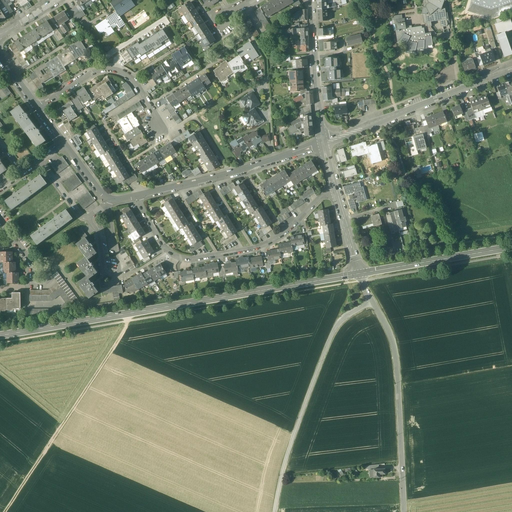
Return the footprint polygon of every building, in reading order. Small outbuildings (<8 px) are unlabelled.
[(5,6),(1,0),(0,0),(0,20),(10,14),(5,6)] [(116,0),(111,4),(116,11),(131,1),(131,0),(116,0)] [(274,0),(262,7),(268,17),(280,10),(274,0)] [(274,0),(280,10),(293,3),(293,2),(292,0),(274,0)] [(330,0),(326,2),(317,2),(317,10),(327,9),(347,4),(345,0),(330,0)] [(443,0),(422,0),(424,8),(422,8),(421,14),(424,15),(425,21),(423,21),(423,23),(425,23),(425,25),(427,25),(427,27),(432,26),(431,22),(440,21),(441,27),(442,26),(442,27),(446,27),(447,25),(447,23),(449,23),(448,19),(447,19),(445,13),(441,10),(444,1),(443,0)] [(511,0),(471,0),(469,10),(475,12),(475,13),(482,16),(482,14),(491,17),(511,9),(511,0)] [(190,3),(180,9),(184,16),(195,9),(190,3)] [(195,9),(184,16),(188,22),(190,21),(199,16),(195,9)] [(260,9),(254,12),(257,17),(262,14),(263,14),(260,9)] [(327,9),(317,10),(318,22),(327,21),(327,9)] [(299,16),(302,15),(302,21),(308,21),(307,10),(302,11),(298,13),(299,16)] [(64,12),(54,18),(61,28),(64,33),(64,34),(69,31),(64,23),(65,22),(65,21),(69,19),(64,12)] [(116,12),(106,20),(106,19),(105,19),(110,27),(114,24),(113,24),(116,22),(120,28),(119,28),(119,29),(125,25),(125,24),(116,12)] [(422,26),(412,28),(411,26),(405,27),(404,19),(402,19),(402,15),(391,17),(392,21),(394,21),(395,25),(397,25),(399,40),(397,43),(400,45),(402,41),(406,43),(406,45),(408,46),(405,53),(409,54),(411,50),(415,51),(415,52),(418,52),(419,48),(424,48),(424,49),(427,49),(428,44),(432,44),(432,42),(431,33),(425,34),(424,28),(422,28),(422,26)] [(199,16),(190,21),(194,27),(203,22),(199,16)] [(106,20),(95,27),(100,34),(103,32),(103,31),(105,30),(109,35),(108,36),(114,32),(110,27),(105,19),(105,20),(106,20)] [(495,25),(498,35),(496,36),(504,57),(511,54),(504,33),(511,30),(511,19),(510,20),(510,19),(495,25)] [(48,22),(42,26),(47,34),(53,30),(48,22)] [(203,22),(194,27),(198,34),(207,28),(203,22)] [(42,26),(36,29),(42,37),(47,34),(42,26)] [(207,28),(198,34),(203,40),(211,34),(207,28)] [(36,29),(31,33),(36,41),(42,37),(36,29)] [(163,29),(151,37),(158,48),(170,41),(163,29)] [(295,29),(289,30),(290,39),(292,39),(293,40),(295,40),(295,41),(298,41),(298,39),(297,38),(297,34),(298,33),(300,33),(301,29),(300,29),(295,29)] [(327,29),(318,29),(319,37),(328,36),(328,33),(327,29)] [(61,35),(58,30),(54,33),(59,41),(64,38),(61,35)] [(284,30),(277,30),(278,38),(277,38),(277,43),(285,42),(285,39),(284,30)] [(36,41),(31,33),(25,36),(31,45),(36,41)] [(211,34),(203,40),(201,41),(205,47),(205,48),(208,46),(215,41),(211,34)] [(360,35),(346,39),(348,46),(362,43),(360,35)] [(31,45),(25,36),(20,40),(25,48),(31,45)] [(151,37),(139,45),(145,54),(147,56),(158,48),(151,37)] [(25,48),(20,40),(14,43),(15,45),(17,49),(19,51),(19,52),(25,48)] [(80,40),(68,48),(75,59),(76,60),(87,52),(80,40)] [(337,42),(324,43),(324,51),(329,50),(329,51),(335,51),(335,50),(337,50),(337,42)] [(139,45),(138,43),(126,50),(128,53),(129,55),(131,58),(133,60),(134,62),(145,54),(139,45)] [(259,57),(250,43),(236,51),(239,56),(240,57),(248,52),(253,61),(259,57)] [(69,49),(57,56),(57,57),(63,66),(75,59),(69,49)] [(184,49),(172,56),(173,59),(180,68),(191,60),(184,49)] [(489,49),(485,50),(489,63),(495,61),(492,52),(490,52),(489,49)] [(489,63),(485,50),(478,52),(483,65),(489,63)] [(239,56),(228,64),(234,73),(241,69),(243,72),(247,69),(240,57),(239,56)] [(57,57),(51,61),(51,62),(49,63),(48,62),(45,64),(52,75),(54,78),(58,75),(57,74),(60,71),(61,73),(66,70),(63,66),(57,57)] [(336,71),(336,67),(337,67),(337,58),(325,58),(325,62),(325,66),(325,68),(330,67),(330,71),(328,71),(328,73),(328,77),(329,81),(341,80),(340,71),(336,71)] [(173,59),(169,61),(167,61),(165,64),(162,66),(168,75),(169,78),(181,70),(180,68),(173,59)] [(465,72),(475,68),(472,60),(472,59),(468,60),(469,61),(462,64),(465,72)] [(189,67),(194,64),(191,60),(180,68),(181,70),(188,65),(189,67)] [(307,60),(296,60),(297,69),(305,68),(308,68),(307,60)] [(228,64),(226,61),(221,65),(221,66),(220,67),(227,78),(234,73),(228,64)] [(45,64),(45,63),(33,70),(37,77),(39,80),(40,82),(40,83),(52,75),(45,64)] [(161,66),(150,73),(152,78),(154,80),(156,83),(157,85),(163,81),(162,79),(168,75),(162,66),(161,66)] [(227,78),(220,67),(213,71),(221,83),(228,79),(227,78)] [(297,72),(289,72),(290,82),(302,81),(303,81),(302,72),(302,71),(297,72)] [(210,83),(211,83),(205,74),(199,79),(204,87),(207,85),(206,84),(209,82),(210,83)] [(97,85),(103,95),(105,99),(113,94),(112,93),(116,91),(107,78),(97,85)] [(205,88),(204,87),(199,79),(192,83),(199,92),(205,88)] [(11,94),(1,80),(0,80),(0,87),(7,97),(11,94)] [(302,81),(290,82),(290,87),(292,87),(292,91),(300,90),(303,90),(303,88),(303,84),(302,84),(302,81)] [(125,92),(127,95),(128,94),(131,92),(132,91),(130,86),(126,83),(122,85),(125,91),(125,92)] [(199,92),(192,83),(186,87),(192,95),(192,96),(199,92)] [(504,84),(499,85),(500,87),(497,88),(500,97),(505,95),(508,94),(504,84)] [(103,95),(97,85),(89,90),(95,100),(103,95)] [(192,95),(186,87),(184,88),(182,88),(181,89),(181,90),(180,91),(185,99),(192,95)] [(76,93),(79,96),(85,106),(95,100),(89,90),(86,91),(84,88),(76,93)] [(185,99),(180,91),(174,95),(179,103),(185,99)] [(247,104),(251,111),(254,109),(260,105),(252,93),(240,100),(244,106),(247,104)] [(340,93),(323,95),(323,101),(326,101),(332,100),(332,97),(341,96),(340,93)] [(174,95),(167,99),(169,102),(170,104),(172,107),(173,108),(179,103),(174,95)] [(306,96),(305,96),(307,107),(311,107),(311,105),(313,105),(312,95),(306,96)] [(85,106),(79,96),(71,101),(77,111),(85,106)] [(480,98),(470,102),(472,108),(474,113),(490,107),(486,97),(481,99),(480,98)] [(71,101),(56,111),(62,121),(67,118),(70,122),(77,117),(75,113),(77,111),(71,101)] [(339,106),(334,106),(334,107),(335,116),(339,115),(340,118),(343,117),(342,115),(347,114),(346,105),(339,106)] [(24,130),(33,123),(20,106),(10,113),(24,130)] [(459,106),(451,109),(454,117),(455,119),(459,118),(458,115),(462,114),(463,114),(462,113),(459,106)] [(474,113),(472,108),(466,110),(466,112),(469,121),(472,120),(476,119),(474,113)] [(261,121),(254,109),(242,116),(245,121),(250,122),(252,126),(261,121)] [(443,112),(434,116),(437,124),(438,124),(446,121),(445,118),(443,112)] [(120,120),(119,120),(124,128),(137,120),(136,119),(136,118),(135,118),(132,113),(130,114),(127,115),(125,117),(122,118),(120,120)] [(434,116),(425,119),(427,125),(429,129),(438,125),(438,124),(437,124),(434,116)] [(137,120),(124,128),(127,133),(137,127),(140,125),(138,123),(138,121),(137,120)] [(77,135),(69,122),(64,125),(71,138),(77,135)] [(37,148),(46,141),(33,123),(24,130),(37,148)] [(99,133),(95,126),(93,124),(86,129),(88,132),(87,133),(91,139),(99,133)] [(422,134),(420,135),(419,132),(418,132),(415,133),(414,129),(413,125),(407,126),(404,127),(407,139),(411,138),(413,137),(417,151),(426,149),(423,137),(426,136),(425,132),(422,133),(422,134)] [(127,133),(125,134),(127,138),(127,139),(128,141),(129,141),(142,133),(141,131),(139,130),(137,127),(127,133)] [(313,136),(313,128),(304,128),(302,129),(299,130),(301,133),(304,131),(305,137),(313,136)] [(199,132),(188,138),(192,144),(203,138),(199,132)] [(257,132),(254,134),(253,133),(248,136),(253,145),(256,143),(258,144),(262,142),(262,141),(260,138),(257,132)] [(482,132),(474,134),(476,142),(484,140),(482,132)] [(99,133),(91,139),(94,144),(103,139),(99,133)] [(148,142),(142,133),(129,141),(133,148),(138,145),(140,147),(148,142)] [(77,135),(71,138),(77,147),(82,144),(77,135)] [(253,145),(248,136),(247,135),(242,139),(248,148),(249,149),(254,146),(253,145)] [(413,137),(411,138),(414,147),(410,148),(412,156),(418,155),(417,151),(413,137)] [(203,138),(192,144),(196,151),(198,150),(207,144),(203,138)] [(242,139),(241,138),(236,141),(243,151),(243,152),(248,148),(242,139)] [(103,139),(94,144),(98,150),(106,144),(103,139)] [(236,141),(236,140),(236,141),(234,142),(233,142),(230,144),(235,151),(237,154),(238,154),(243,151),(236,141)] [(383,141),(376,143),(376,145),(377,145),(377,146),(378,146),(379,150),(385,148),(383,141)] [(365,142),(349,147),(352,156),(368,152),(367,147),(365,142)] [(173,147),(171,143),(170,144),(165,147),(170,156),(176,152),(173,147)] [(106,144),(98,150),(101,155),(103,154),(110,150),(106,144)] [(207,144),(198,150),(202,156),(211,151),(207,144)] [(376,145),(370,146),(368,146),(368,147),(367,147),(368,152),(371,164),(377,162),(377,160),(381,159),(377,146),(377,145),(376,145)] [(170,156),(165,147),(159,150),(165,159),(170,156)] [(110,150),(103,154),(107,160),(115,154),(112,149),(110,150)] [(347,161),(343,149),(337,151),(338,155),(335,155),(337,163),(340,162),(340,163),(347,161)] [(165,159),(159,150),(154,154),(159,162),(165,159)] [(202,156),(200,157),(204,163),(214,157),(211,151),(202,156)] [(115,154),(107,160),(110,165),(119,160),(115,154)] [(159,162),(154,154),(148,157),(153,166),(159,162)] [(153,166),(148,157),(142,161),(148,169),(153,166)] [(214,157),(204,163),(209,170),(214,167),(215,168),(220,165),(214,157)] [(60,159),(51,165),(57,174),(68,166),(65,161),(63,163),(60,159)] [(119,160),(110,165),(114,171),(122,166),(119,160)] [(148,169),(142,161),(136,164),(142,173),(148,169)] [(317,171),(311,161),(305,165),(311,174),(317,171)] [(311,174),(305,165),(299,168),(305,178),(311,174)] [(122,166),(114,171),(117,177),(126,171),(122,166)] [(345,178),(357,175),(355,168),(354,166),(346,168),(347,171),(343,172),(345,178)] [(190,168),(181,173),(184,178),(193,173),(192,171),(190,168)] [(198,168),(192,171),(193,173),(195,176),(201,173),(198,168)] [(305,178),(299,168),(293,172),(300,182),(305,178)] [(126,171),(117,177),(121,182),(124,180),(127,179),(129,177),(126,171)] [(294,185),(288,176),(284,171),(280,173),(286,184),(289,188),(294,185)] [(300,182),(293,172),(288,176),(294,185),(300,182)] [(286,184),(280,173),(275,176),(282,186),(286,184)] [(40,175),(31,181),(29,183),(22,188),(29,198),(47,184),(40,175)] [(75,175),(64,183),(70,192),(82,183),(75,175)] [(282,186),(275,176),(268,181),(274,191),(278,189),(277,188),(281,186),(281,187),(282,186)] [(274,191),(268,181),(260,186),(266,196),(270,194),(270,193),(274,191)] [(236,187),(234,188),(234,189),(238,195),(247,189),(243,183),(236,187)] [(359,183),(344,188),(346,194),(348,193),(350,200),(348,201),(349,204),(354,202),(354,199),(357,198),(358,202),(365,200),(363,194),(363,193),(361,193),(360,191),(361,190),(359,183)] [(22,188),(15,193),(13,195),(5,201),(12,210),(29,198),(22,188)] [(247,189),(238,195),(240,198),(241,197),(243,201),(251,196),(247,189)] [(212,198),(208,191),(203,194),(200,196),(199,197),(200,197),(201,199),(202,199),(204,203),(212,198)] [(95,201),(88,192),(77,201),(83,209),(95,201)] [(243,201),(242,201),(244,204),(245,203),(247,207),(255,202),(251,196),(243,201)] [(204,203),(203,203),(205,206),(206,205),(208,209),(216,204),(212,198),(204,203)] [(164,204),(165,206),(162,208),(165,212),(168,211),(176,205),(172,199),(166,203),(164,204)] [(247,207),(246,207),(248,210),(249,210),(251,213),(254,212),(259,208),(255,202),(247,207)] [(208,209),(207,210),(211,216),(220,211),(216,204),(208,209)] [(176,205),(168,211),(170,213),(171,212),(173,216),(180,212),(176,205)] [(259,208),(254,212),(256,215),(255,216),(256,218),(257,217),(265,212),(261,207),(259,208)] [(66,210),(57,216),(55,217),(55,218),(48,223),(55,232),(73,219),(66,210)] [(125,214),(121,216),(122,219),(123,219),(124,222),(134,216),(130,210),(125,214)] [(328,210),(318,211),(319,219),(329,217),(328,210)] [(401,210),(394,212),(399,231),(407,229),(405,222),(406,221),(405,217),(404,218),(401,210)] [(220,211),(211,216),(213,219),(214,218),(216,222),(219,220),(224,217),(220,211)] [(173,216),(172,217),(174,220),(175,219),(177,223),(184,218),(180,212),(173,216)] [(265,212),(257,217),(259,220),(258,221),(260,223),(261,223),(268,218),(265,212)] [(394,212),(389,213),(389,215),(386,216),(391,231),(394,231),(394,233),(399,231),(394,212)] [(382,228),(379,214),(373,216),(373,217),(371,218),(373,223),(375,230),(382,228)] [(224,217),(219,220),(221,223),(220,224),(221,226),(222,226),(230,221),(226,215),(224,217)] [(134,216),(124,222),(126,225),(127,224),(129,227),(138,222),(134,216)] [(329,217),(319,219),(320,226),(322,226),(330,224),(329,217)] [(177,223),(176,223),(178,226),(179,225),(181,229),(183,227),(188,224),(184,218),(177,223)] [(268,218),(261,223),(263,226),(262,227),(263,229),(264,228),(266,227),(269,225),(272,224),(268,218)] [(233,226),(230,221),(222,226),(224,229),(223,229),(225,232),(226,231),(233,226)] [(129,227),(128,228),(132,234),(141,228),(138,222),(129,227)] [(48,223),(41,228),(38,229),(39,230),(31,236),(37,245),(55,232),(48,223)] [(188,224),(183,227),(185,231),(186,233),(187,233),(195,228),(191,223),(188,224)] [(330,224),(322,226),(324,233),(334,232),(332,224),(330,224)] [(233,226),(226,231),(228,234),(227,235),(228,237),(229,237),(232,235),(234,234),(237,232),(233,226)] [(81,228),(76,231),(83,240),(85,238),(86,238),(87,237),(81,228)] [(141,228),(132,234),(135,239),(135,240),(139,238),(145,234),(141,228)] [(195,228),(187,233),(189,236),(188,237),(189,239),(198,234),(195,228)] [(334,232),(324,233),(325,241),(335,239),(334,232)] [(198,234),(189,239),(193,245),(194,244),(196,243),(199,241),(201,239),(198,234)] [(303,235),(290,237),(291,243),(292,247),(301,245),(301,244),(304,243),(304,244),(305,244),(303,235)] [(86,238),(85,238),(83,240),(77,244),(86,257),(88,260),(97,253),(92,247),(93,246),(91,244),(90,244),(86,238)] [(335,239),(325,241),(326,248),(330,248),(336,247),(335,239)] [(137,246),(136,246),(139,251),(149,245),(146,240),(142,243),(137,246)] [(291,243),(279,245),(279,249),(280,254),(293,252),(292,247),(291,243)] [(149,245),(139,251),(144,258),(144,259),(148,256),(154,253),(149,245)] [(279,249),(267,251),(268,257),(268,261),(269,261),(269,262),(270,262),(270,265),(276,264),(275,260),(281,259),(280,254),(279,249)] [(86,257),(77,263),(87,276),(89,279),(98,273),(93,266),(94,266),(92,263),(91,264),(88,260),(86,257)] [(249,257),(236,260),(236,262),(238,269),(250,267),(249,259),(249,257)] [(262,257),(249,259),(250,267),(251,268),(263,266),(263,264),(262,258),(262,257)] [(236,262),(224,265),(225,274),(226,274),(238,272),(238,269),(236,262)] [(217,263),(205,265),(205,267),(206,275),(219,272),(218,266),(217,263)] [(161,267),(160,264),(154,268),(159,276),(160,277),(163,276),(162,275),(165,273),(165,272),(163,269),(161,267)] [(205,267),(192,269),(193,270),(194,279),(204,277),(203,276),(206,275),(205,267)] [(154,268),(148,271),(153,280),(154,281),(156,280),(156,279),(159,276),(154,268)] [(180,272),(180,273),(181,282),(182,282),(182,281),(185,280),(185,281),(194,280),(194,279),(193,270),(180,272)] [(153,280),(148,271),(142,275),(147,283),(148,285),(151,283),(150,282),(153,280)] [(142,275),(141,273),(137,276),(142,285),(147,283),(142,275)] [(87,276),(78,283),(89,299),(98,292),(94,286),(95,285),(93,283),(92,283),(89,279),(87,276)] [(142,285),(137,276),(132,279),(138,288),(142,285)] [(132,279),(125,283),(126,292),(132,291),(133,292),(138,289),(138,288),(132,279)] [(61,287),(59,289),(56,291),(54,293),(50,296),(45,296),(42,296),(39,296),(36,296),(33,296),(30,296),(29,296),(29,302),(50,301),(53,300),(60,296),(65,303),(58,309),(25,309),(25,315),(60,315),(66,310),(66,309),(68,307),(69,308),(73,304),(72,301),(70,299),(68,297),(67,294),(65,292),(63,290),(61,287)] [(20,293),(12,293),(12,298),(7,298),(7,309),(16,309),(16,308),(21,308),(20,293)] [(379,469),(374,469),(374,478),(383,477),(383,474),(385,474),(385,469),(379,469)]
